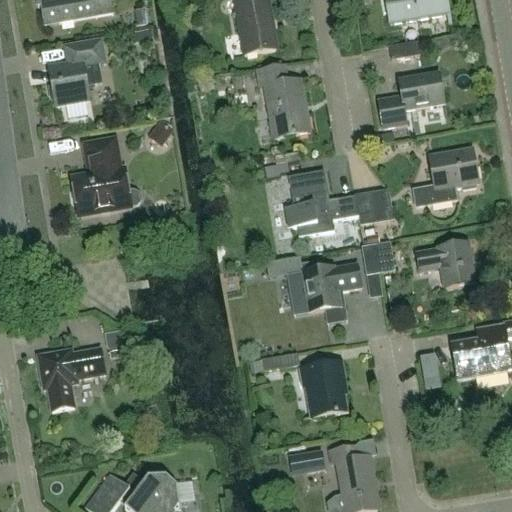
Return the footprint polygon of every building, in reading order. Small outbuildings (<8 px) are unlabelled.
[(112,18),(113,18),(113,14),(112,12),(111,10),(110,9),(108,7),(106,6),(105,4),(103,3),(101,3),(98,2),(96,2),(94,2),(93,0),(35,0),(36,2),(36,6),(38,10),(42,11),(46,30),(61,27),(60,26),(74,23),(75,24),(76,24),(76,23),(95,20),(96,21),(97,21),(97,19),(112,17),(112,18)] [(230,0),(231,2),(236,1),(246,58),(278,53),(269,0),(230,0)] [(386,0),(391,27),(450,17),(447,0),(386,0)] [(144,13),(136,14),(139,30),(136,30),(147,29),(144,13)] [(75,66),(48,70),(52,91),(50,91),(52,103),(54,103),(55,110),(90,104),(88,89),(102,87),(98,63),(105,62),(102,44),(72,49),(75,66)] [(417,44),(389,49),(391,62),(420,58),(417,44)] [(425,73),(424,59),(404,61),(405,74),(425,73)] [(285,69),(257,74),(260,91),(264,90),(273,143),(311,136),(301,82),(288,85),(285,69)] [(406,128),(404,115),(445,109),(440,76),(399,83),(401,99),(378,103),(382,132),(406,128)] [(161,125),(148,142),(162,152),(174,136),(161,125)] [(79,220),(132,211),(132,210),(136,209),(139,206),(141,202),(140,199),(137,196),(133,195),(129,195),(125,172),(121,172),(116,143),(84,148),(85,152),(85,153),(86,154),(87,155),(89,164),(88,165),(88,166),(87,166),(87,167),(88,170),(90,170),(92,178),(72,181),(74,193),(72,196),(74,206),(76,208),(79,220)] [(429,160),(434,189),(413,193),(416,210),(457,203),(455,190),(461,189),(462,193),(476,191),(476,186),(478,186),(472,152),(429,160)] [(297,230),(299,240),(334,234),(333,224),(360,219),(356,199),(339,202),(340,211),(338,211),(338,212),(331,214),(324,174),(289,180),(293,205),(289,206),(293,230),(297,230)] [(370,197),(356,199),(360,219),(361,228),(375,225),(370,197)] [(389,245),(375,247),(380,276),(394,273),(389,245)] [(416,256),(420,275),(441,271),(445,292),(476,286),(469,246),(437,251),(437,252),(416,256)] [(375,247),(361,249),(366,278),(380,276),(375,247)] [(300,267),(302,276),(287,278),(294,319),(324,314),(327,328),(347,325),(342,295),(361,291),(357,268),(334,272),(333,271),(319,273),(317,264),(300,267)] [(452,348),(458,383),(511,373),(511,371),(507,343),(511,342),(511,324),(504,326),(504,328),(478,333),(480,348),(472,350),(471,345),(452,348)] [(110,364),(132,360),(130,351),(108,355),(110,364)] [(46,359),(38,360),(44,394),(48,393),(52,416),(75,412),(71,389),(78,388),(77,383),(106,378),(101,353),(72,358),(72,354),(54,357),(55,361),(47,363),(46,359)] [(297,356),(261,362),(263,374),(299,368),(297,356)] [(345,384),(342,365),(300,373),(303,390),(307,390),(313,421),(347,414),(344,397),(347,397),(347,396),(344,396),(342,385),(345,384)] [(491,394),(511,392),(511,376),(490,378),(491,394)] [(374,483),(370,460),(357,462),(355,450),(329,454),(331,468),(336,467),(340,490),(343,490),(345,500),(337,501),(330,507),(330,511),(379,511),(376,491),(374,491),(372,484),(374,483)] [(325,472),(322,453),(303,457),(306,475),(325,472)] [(125,489),(111,479),(86,511),(116,511),(119,508),(123,511),(180,511),(177,488),(166,480),(148,482),(145,486),(134,477),(125,489)]
